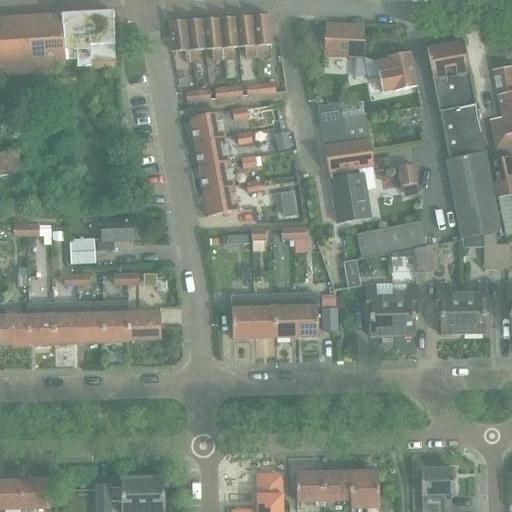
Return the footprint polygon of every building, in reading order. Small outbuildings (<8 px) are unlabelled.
[(91,64),(114,63),(115,63),(114,46),(115,46),(113,13),(0,19),(0,75),(56,72),(55,62),(66,62),(65,52),(76,51),(77,67),(91,66),(91,64)] [(253,18),(256,59),(267,58),(266,46),(272,46),(270,16),(253,18)] [(256,59),(253,18),(237,19),(239,48),(245,48),(246,59),(256,59)] [(239,48),(237,19),(220,20),(223,61),(234,60),(234,49),(239,48)] [(223,61),(220,20),(204,21),(206,50),(212,50),(212,61),(223,61)] [(206,50),(204,21),(187,22),(190,63),(201,62),(201,51),(206,50)] [(190,63),(187,22),(169,23),(171,52),(185,51),(186,63),(190,63)] [(325,24),(323,58),(354,60),(364,59),(365,26),(325,24)] [(500,229),(463,42),(427,49),(440,113),(452,111),(461,157),(446,160),(462,237),(500,229)] [(364,59),(354,60),(354,79),(366,76),(367,79),(375,77),(379,93),(392,91),(392,93),(416,88),(409,53),(385,58),(385,62),(373,64),(373,63),(364,59)] [(511,68),(493,72),(498,98),(502,118),(488,121),(495,152),(511,148),(511,68)] [(247,98),(275,95),(274,83),(246,86),(247,98)] [(242,98),(241,87),(214,90),(215,101),(242,98)] [(198,92),(185,93),(186,103),(199,102),(211,101),(210,91),(198,92)] [(318,107),(321,124),(343,120),(340,104),(318,107)] [(246,108),(232,111),(233,121),(248,119),(246,110),(246,108)] [(256,108),(246,110),(248,119),(258,117),(256,108)] [(194,139),(224,133),(220,114),(190,119),(194,139)] [(343,120),(321,124),(323,136),(367,129),(365,116),(343,120)] [(323,136),(324,148),(369,142),(367,129),(323,136)] [(224,133),(194,139),(197,158),(227,152),(224,133)] [(251,143),(250,133),(236,136),(238,146),(251,143)] [(286,134),(273,137),(277,153),(289,151),(286,134)] [(369,142),(324,148),(329,176),(356,172),(356,171),(373,168),(369,142)] [(18,152),(0,154),(0,173),(20,171),(18,152)] [(227,152),(197,158),(201,177),(231,171),(227,152)] [(255,157),(240,160),(242,171),(257,168),(255,157)] [(511,160),(511,161),(492,163),(508,243),(511,241),(511,160)] [(413,165),(397,168),(400,187),(416,184),(413,165)] [(231,171),(201,177),(205,196),(234,190),(231,171)] [(363,176),(330,181),(337,222),(370,217),(363,176)] [(260,192),(259,182),(246,184),(247,194),(260,192)] [(234,190),(205,196),(208,216),(238,211),(234,190)] [(19,208),(8,209),(8,220),(20,220),(19,208)] [(295,209),(282,211),(284,219),(296,217),(295,209)] [(99,252),(115,251),(114,242),(134,241),(133,222),(102,223),(102,241),(99,241),(99,252)] [(361,258),(425,245),(420,223),(357,236),(361,258)] [(14,237),(26,237),(26,227),(14,227),(14,237)] [(26,227),(26,237),(38,237),(38,227),(26,227)] [(281,230),(282,240),(294,240),(293,230),(281,230)] [(293,230),(294,240),(306,239),(305,230),(293,230)] [(264,231),(251,231),(252,241),(264,241),(264,231)] [(63,233),(51,233),(52,243),(64,243),(63,233)] [(496,247),(496,234),(483,236),(484,271),(497,271),(496,247)] [(221,245),(249,244),(248,236),(226,237),(220,237),(221,245)] [(95,264),(94,240),(69,241),(70,265),(95,264)] [(427,274),(439,273),(438,245),(426,247),(427,274)] [(497,271),(511,271),(511,246),(496,247),(497,271)] [(414,274),(427,274),(426,247),(413,249),(414,274)] [(349,290),(362,288),(356,261),(344,264),(349,290)] [(250,269),(242,269),(242,280),(250,280),(250,269)] [(27,274),(16,274),(17,288),(27,288),(27,274)] [(126,276),(126,285),(138,285),(138,275),(126,276)] [(77,277),(77,286),(89,286),(88,276),(77,277)] [(114,276),(114,285),(126,285),(126,276),(114,276)] [(64,277),(65,286),(77,286),(77,277),(64,277)] [(486,315),(489,315),(488,284),(478,284),(478,295),(462,295),(464,335),(486,335),(486,315)] [(441,336),(464,335),(462,295),(447,296),(447,285),(436,285),(437,316),(441,316),(441,336)] [(415,317),(418,317),(418,286),(407,286),(408,297),(392,297),(393,337),(416,337),(415,317)] [(371,338),(393,337),(392,297),(377,298),(376,287),(366,287),(367,318),(370,318),(371,338)] [(276,297),(277,339),(298,339),(297,296),(276,297)] [(297,296),(298,339),(320,338),(318,296),(297,296)] [(233,298),(234,340),(256,340),(255,297),(233,298)] [(255,297),(256,340),(277,339),(276,297),(255,297)] [(335,298),(320,298),(320,312),(321,312),(335,311),(335,298)] [(129,343),(129,340),(134,340),(133,315),(133,302),(106,303),(107,344),(129,343)] [(106,303),(80,304),(80,344),(107,344),(106,303)] [(27,317),(27,348),(31,348),(31,346),(54,345),(53,304),(26,305),(27,317)] [(80,304),(53,304),(54,345),(80,344),(80,304)] [(335,311),(321,312),(322,333),(338,332),(337,311),(335,311)] [(133,315),(134,340),(162,340),(161,314),(133,315)] [(27,348),(27,317),(0,318),(0,341),(0,346),(13,346),(13,349),(27,348)] [(452,511),(452,495),(456,495),(455,471),(423,472),(423,511),(452,511)] [(378,472),(351,473),(352,501),(352,510),(368,509),(368,511),(378,511),(379,509),(378,472)] [(351,473),(324,474),(325,502),(352,501),(351,473)] [(257,511),(282,511),(282,495),(282,474),(256,475),(257,493),(257,496),(257,511)] [(297,503),(325,502),(324,474),(296,475),(297,503)] [(123,511),(166,511),(165,479),(123,480),(123,489),(111,489),(111,486),(98,486),(98,511),(111,511),(111,503),(123,503),(123,511)] [(0,510),(22,510),(21,482),(0,482),(0,510)] [(22,510),(50,510),(49,482),(21,482),(22,510)]
